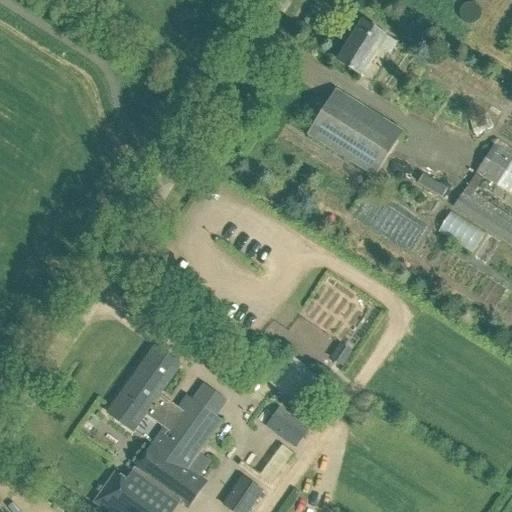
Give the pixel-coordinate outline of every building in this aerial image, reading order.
[(476,24),(482,17),(481,8),(474,2),(466,3),(460,9),(460,18),(467,24),(476,24)] [(390,54),(397,44),(364,23),(340,60),(362,74),(379,47),(390,54)] [(376,178),(405,132),(338,90),(309,136),(376,178)] [(511,155),(495,145),(455,209),(511,244),(511,216),(475,194),(485,178),(511,194),(511,155)] [(437,172),(431,180),(452,195),(464,177),(455,171),(448,180),(437,172)] [(378,199),(366,218),(405,242),(417,223),(378,199)] [(349,339),(355,329),(343,321),(337,332),(349,339)] [(339,346),(329,360),(341,368),(351,354),(339,346)] [(180,366),(156,349),(154,347),(107,413),(133,431),(145,415),(164,429),(154,443),(153,442),(134,468),(135,469),(126,480),(106,508),(112,511),(171,511),(178,503),(185,508),(204,482),(197,477),(208,462),(197,454),(220,422),(214,417),(225,401),(203,385),(191,401),(187,398),(179,408),(160,394),(180,366)] [(295,445),(306,429),(279,409),(267,425),(295,445)] [(247,465),(256,473),(280,441),(271,434),(247,465)] [(282,446),(260,476),(271,484),(293,454),(282,446)] [(468,486),(485,499),(499,480),(482,468),(468,486)] [(126,480),(126,479),(116,472),(95,500),(106,508),(126,480)] [(234,511),(250,511),(264,492),(243,477),(224,505),(234,511)]
